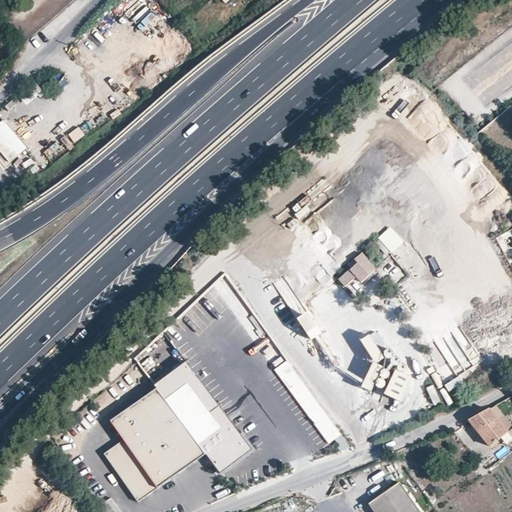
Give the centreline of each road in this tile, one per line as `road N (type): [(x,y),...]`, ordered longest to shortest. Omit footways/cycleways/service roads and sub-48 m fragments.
road 1 (motorway): [(359,0),(0,317)]
road 2 (motorway): [(307,0),(67,198),(0,240)]
road 3 (motorway): [(0,373),(261,126)]
road 4 (motorway): [(46,367),(228,190),(261,126)]
road 5 (unclassified): [(228,511),(511,386)]
road 6 (motorway): [(261,126),(414,0)]
road 7 (unknown): [(358,432),(350,385),(375,283)]
road 8 (unknown): [(358,432),(401,405),(414,385),(410,349),(386,317)]
road 9 (residential): [(0,97),(102,0)]
